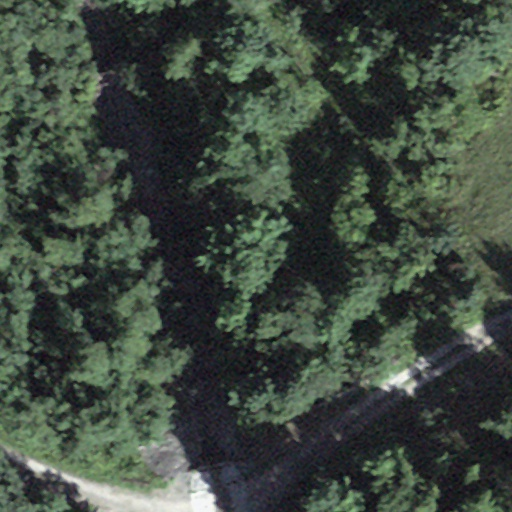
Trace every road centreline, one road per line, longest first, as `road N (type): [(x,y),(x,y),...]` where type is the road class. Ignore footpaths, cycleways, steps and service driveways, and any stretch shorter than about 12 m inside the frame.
road 1 (track): [(511,327),(391,397),(243,511)]
road 2 (track): [(135,511),(0,462)]
